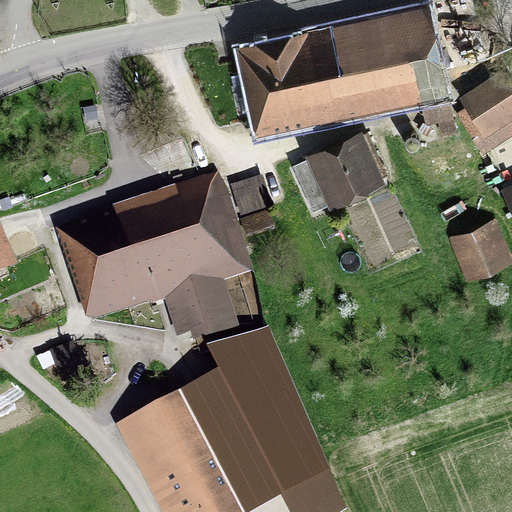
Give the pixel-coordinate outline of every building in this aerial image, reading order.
[(457,132),(428,1),(236,43),(246,90),(232,93),(237,116),(251,113),(256,135),(319,122),(320,125),(421,103),(426,124),(439,121),(442,135),(457,132)] [(511,76),(505,66),(459,96),(465,106),(455,112),(482,153),(511,133),(511,76)] [(86,122),(99,119),(96,106),(83,109),(86,122)] [(435,135),(435,133),(434,130),(432,128),(429,127),(426,127),(424,128),(422,130),(421,133),(421,136),(422,138),(424,141),(427,142),(430,142),(432,140),(434,138),(435,135)] [(305,153),(307,158),(292,164),(313,210),(327,204),(329,208),(386,183),(361,128),(305,153)] [(410,148),(413,148),(416,147),(418,144),(419,141),(419,138),(417,135),(414,134),(411,133),(408,134),(406,136),(404,138),(404,142),(405,145),(407,147),(410,148)] [(191,334),(193,343),(239,328),(224,280),(251,273),(218,173),(65,224),(57,230),(85,319),(94,319),(165,297),(177,336),(191,334)] [(261,175),(230,186),(240,217),(272,206),(261,175)] [(511,211),(511,183),(501,189),(511,211)] [(245,236),(274,228),(269,211),(240,219),(245,236)] [(449,237),(466,280),(511,261),(511,256),(496,218),(449,237)] [(0,273),(17,266),(0,225),(0,273)] [(275,389),(285,386),(267,333),(228,346),(234,363),(230,364),(242,400),(245,399),(247,406),(278,395),(275,389)] [(51,351),(58,375),(80,368),(73,344),(51,351)] [(160,511),(255,511),(256,511),(190,386),(115,426),(160,511)]
